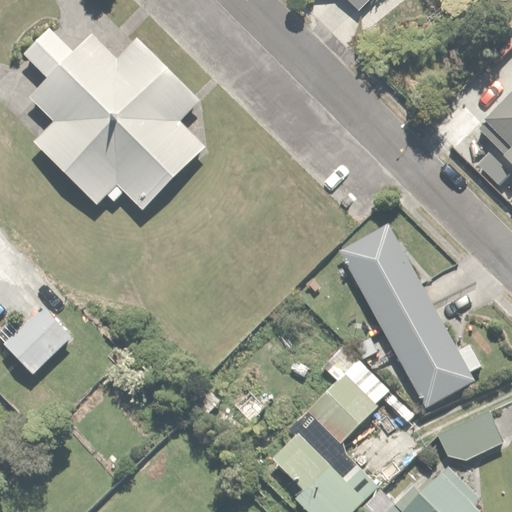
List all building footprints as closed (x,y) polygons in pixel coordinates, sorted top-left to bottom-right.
[(115,54),(94,32),(29,95),(51,118),(35,133),(93,194),(109,179),(137,207),(203,144),(177,118),(199,97),(136,33),(115,54)] [(511,88),(478,124),(511,158),(511,88)] [(393,221),(343,248),(428,406),(475,380),(470,370),(484,363),(471,339),(459,345),(393,221)] [(15,314),(0,329),(0,335),(36,371),(73,334),(46,307),(27,326),(15,314)] [(252,362),(273,383),(279,388),(295,371),(267,346),(252,362)] [(340,372),(309,406),(347,442),(396,389),(354,350),(337,369),(340,372)] [(491,407),(439,431),(453,460),(504,436),(491,407)] [(307,486),(297,496),(313,511),(347,511),(363,495),(327,461),(331,457),(300,428),(274,454),(307,486)] [(487,511),(448,471),(406,511),(487,511)] [(383,511),(369,501),(360,511),(383,511)]
